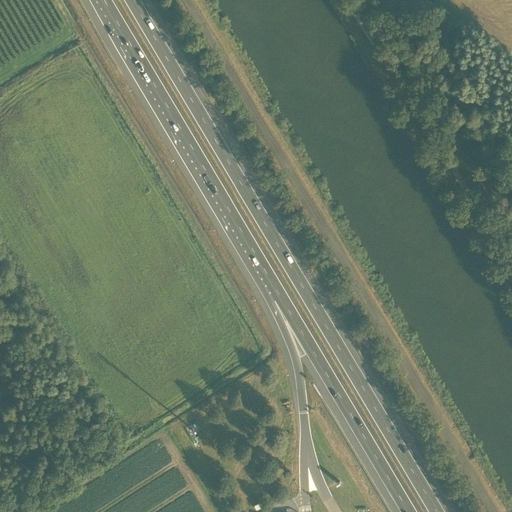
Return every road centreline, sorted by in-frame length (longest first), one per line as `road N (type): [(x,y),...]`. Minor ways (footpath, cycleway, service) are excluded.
road 1 (unclassified): [(509,511),(191,0)]
road 2 (motorway): [(440,511),(133,0)]
road 3 (motorway): [(103,0),(281,298)]
road 4 (track): [(349,0),(511,273)]
road 5 (motorway): [(281,298),(408,511)]
road 6 (motorway): [(281,298),(306,451)]
